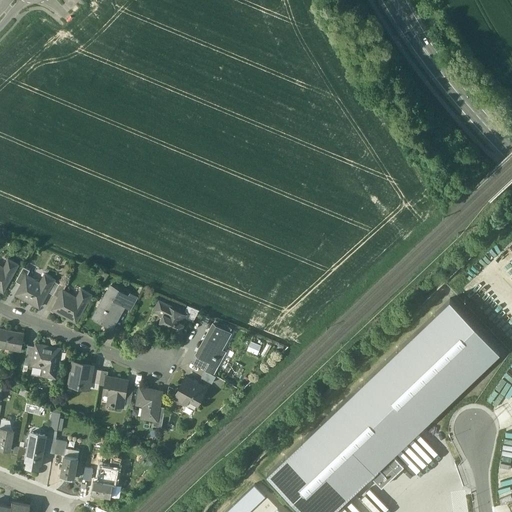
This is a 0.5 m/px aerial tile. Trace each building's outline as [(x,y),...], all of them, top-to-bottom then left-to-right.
[(0,265),(0,290),(3,292),(18,264),(8,259),(4,268),(0,265)] [(24,267),(16,281),(21,284),(22,284),(26,276),(27,276),(30,270),(24,267)] [(35,280),(27,276),(26,276),(22,284),(21,284),(16,294),(39,307),(55,279),(45,274),(40,283),(34,280),(35,280)] [(60,282),(53,294),(59,297),(63,290),(66,285),(60,282)] [(129,296),(111,286),(99,306),(104,309),(103,309),(106,311),(101,321),(112,328),(121,312),(124,306),(129,296)] [(63,290),(59,297),(53,309),(76,322),(91,294),(82,289),(75,301),(69,298),(71,295),(63,290)] [(138,297),(130,293),(129,296),(124,306),(131,309),(138,297)] [(392,453),(501,350),(451,298),(267,472),(305,511),(330,511),(371,474),(392,453)] [(185,312),(159,300),(154,310),(164,314),(157,329),(176,338),(186,318),(188,314),(185,312)] [(199,310),(188,305),(185,312),(188,314),(186,318),(193,322),(199,310)] [(230,331),(213,322),(195,354),(197,355),(204,359),(205,359),(207,354),(214,357),(213,358),(217,360),(217,359),(220,361),(226,351),(221,349),(230,331)] [(24,333),(0,328),(0,347),(21,351),(24,333)] [(52,349),(47,348),(47,346),(36,344),(36,347),(33,361),(34,362),(39,362),(38,365),(39,365),(39,366),(44,366),(42,375),(48,376),(48,377),(49,379),(51,379),(53,378),(54,377),(55,377),(61,350),(52,348),(52,349)] [(36,347),(28,345),(24,365),(33,366),(34,362),(33,361),(36,347)] [(210,362),(205,359),(204,359),(197,355),(193,364),(205,370),(210,362)] [(93,365),(73,361),(70,381),(78,383),(78,386),(89,388),(90,381),(92,368),(93,365)] [(102,370),(92,368),(90,381),(99,383),(102,370)] [(108,371),(102,370),(99,383),(99,385),(105,386),(107,376),(108,371)] [(216,376),(205,370),(201,377),(212,383),(216,376)] [(107,376),(105,386),(103,393),(112,395),(111,404),(123,407),(125,399),(124,399),(126,386),(127,386),(128,380),(107,376)] [(206,388),(186,377),(174,397),(187,405),(190,400),(197,404),(206,388)] [(500,391),(491,388),(487,400),(498,405),(503,393),(511,396),(511,395),(511,382),(504,379),(500,391)] [(127,386),(126,386),(124,399),(125,399),(131,400),(134,388),(127,386)] [(162,392),(152,390),(152,389),(140,387),(137,404),(149,406),(146,418),(155,420),(155,419),(157,420),(159,406),(162,392)] [(38,413),(40,405),(26,402),(25,410),(38,413)] [(165,407),(159,406),(157,420),(155,419),(155,420),(154,425),(161,427),(165,407)] [(10,430),(0,427),(0,448),(7,449),(11,429),(10,429),(10,430)] [(57,429),(50,427),(48,438),(55,440),(57,429)] [(44,435),(31,433),(30,440),(31,440),(31,441),(42,443),(42,442),(43,443),(43,442),(44,435)] [(55,440),(48,438),(47,443),(46,452),(53,453),(55,440)] [(42,443),(31,441),(31,440),(30,440),(26,465),(38,468),(41,451),(43,443),(42,442),(42,443)] [(67,442),(55,440),(53,453),(64,455),(64,454),(66,448),(67,442)] [(500,501),(511,497),(511,469),(504,472),(503,470),(504,461),(511,461),(511,457),(511,455),(508,455),(509,457),(506,457),(501,441),(498,484),(506,485),(507,487),(501,489),(500,501)] [(79,450),(66,448),(64,454),(65,455),(76,457),(77,456),(77,457),(79,450)] [(392,453),(371,474),(382,486),(404,465),(392,453)] [(76,457),(65,455),(64,454),(64,455),(61,475),(74,477),(77,457),(77,456),(76,457)] [(92,469),(85,468),(83,479),(90,480),(92,469)] [(103,471),(95,470),(94,478),(102,479),(103,471)] [(113,484),(94,481),(92,493),(111,496),(113,484)] [(248,511),(266,496),(255,484),(225,511),(248,511)] [(29,511),(30,505),(11,502),(10,506),(8,511),(29,511)]
